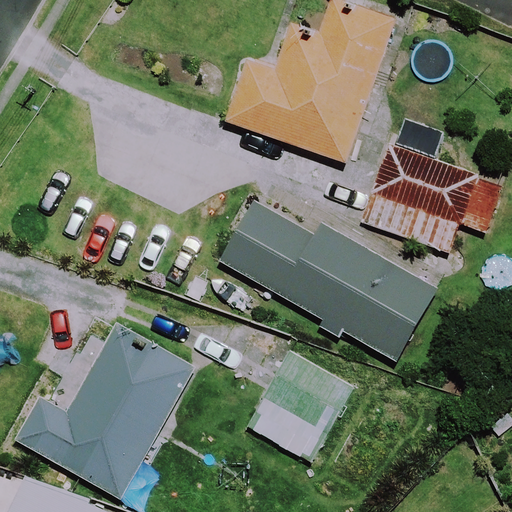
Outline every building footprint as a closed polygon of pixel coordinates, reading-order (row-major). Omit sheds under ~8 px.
[(404,24),(337,0),(324,38),(295,28),(279,75),(253,66),(232,124),(353,167),(404,24)] [(508,186),(393,146),(366,225),(452,254),(462,226),(491,236),(508,186)] [(258,207),(225,266),(319,319),(311,334),(344,352),(352,337),(404,367),(444,296),(323,228),(316,240),(258,207)] [(121,328),(82,400),(70,393),(53,384),(21,444),(129,503),(200,371),(121,328)] [(351,385),(291,356),(253,433),(313,463),(351,385)] [(111,511),(34,473),(14,511),(111,511)]
